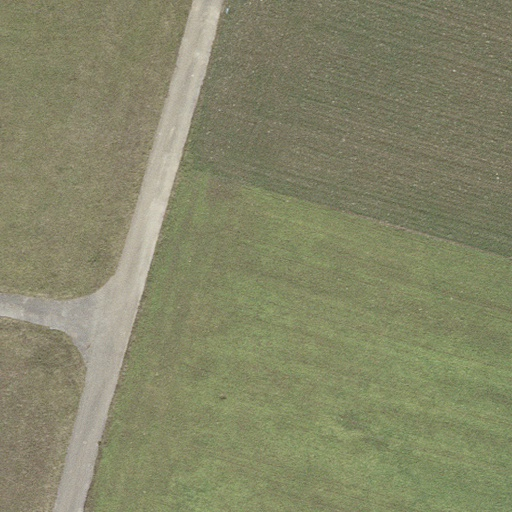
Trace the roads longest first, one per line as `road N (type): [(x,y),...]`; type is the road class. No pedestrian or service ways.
road 1 (track): [(218,0),(89,511)]
road 2 (track): [(138,316),(0,294)]
